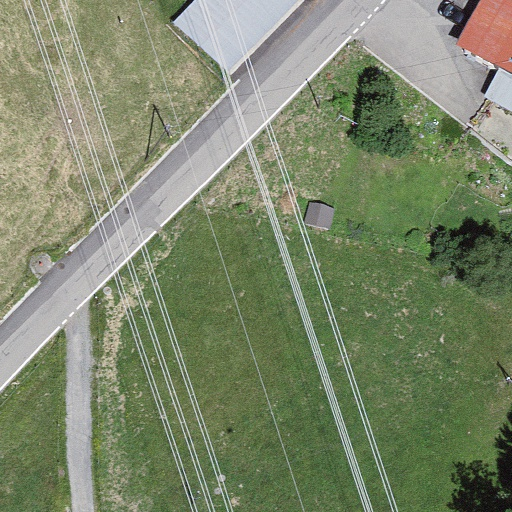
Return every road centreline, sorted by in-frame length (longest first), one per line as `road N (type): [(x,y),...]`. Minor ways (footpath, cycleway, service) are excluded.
road 1 (unclassified): [(0,363),(351,0)]
road 2 (track): [(79,277),(72,378),(89,511)]
